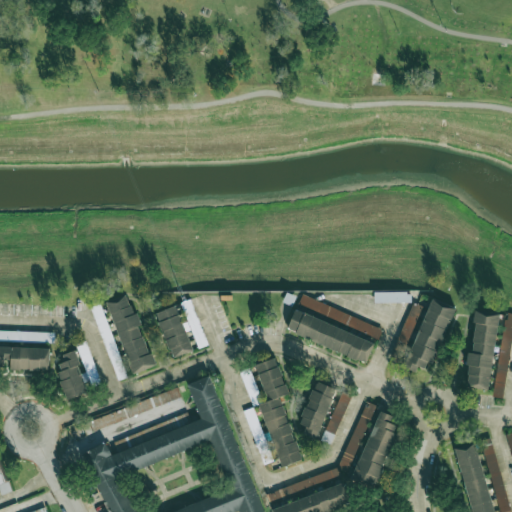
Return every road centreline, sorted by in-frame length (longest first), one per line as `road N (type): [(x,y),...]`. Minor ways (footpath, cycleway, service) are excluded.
road 1 (residential): [(0,320),(78,322),(97,333),(119,398)]
road 2 (residential): [(8,435),(19,409),(34,407),(50,421),(38,449),(23,450),(8,435)]
